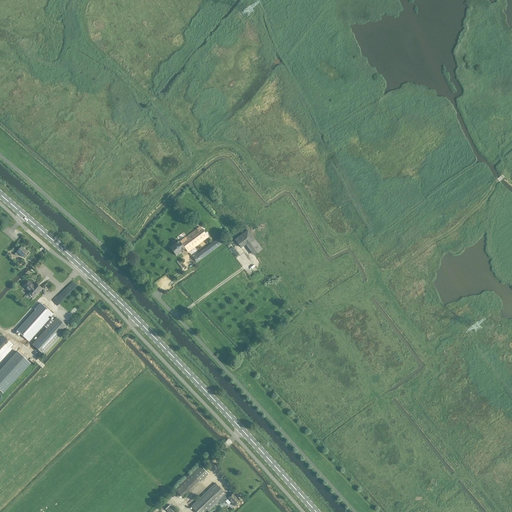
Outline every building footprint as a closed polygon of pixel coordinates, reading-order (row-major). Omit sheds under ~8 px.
[(199,228),(179,243),(178,242),(169,248),(175,257),(185,249),(187,253),(207,238),(199,228)] [(247,231),(235,240),(240,248),(245,244),(254,256),(261,250),(247,231)] [(199,254),(202,257),(217,246),(215,242),(205,250),(204,249),(201,251),(202,252),(199,254)] [(14,255),(16,256),(19,254),(23,258),(27,253),(21,247),(14,255)] [(29,282),(27,283),(24,287),(29,292),(28,293),(33,297),(41,289),(36,284),(34,286),(29,282)] [(16,331),(28,342),(53,315),(40,303),(34,310),(35,311),(16,331)] [(56,318),(54,320),(32,345),(44,356),(68,328),(56,318)] [(0,370),(0,390),(3,393),(30,364),(17,352),(0,370)] [(213,457),(217,452),(211,448),(208,452),(213,457)] [(208,475),(199,465),(174,490),(182,498),(198,482),(199,483),(208,475)] [(234,507),(240,501),(233,494),(228,498),(226,496),(226,495),(215,484),(191,507),(195,511),(208,511),(218,503),(221,506),(227,500),(234,507)]
